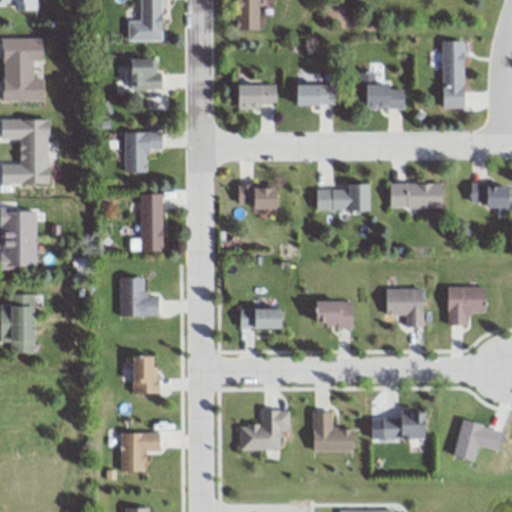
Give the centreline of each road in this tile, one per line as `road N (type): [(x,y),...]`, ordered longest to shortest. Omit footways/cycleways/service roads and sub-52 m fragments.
road 1 (residential): [(200,148),(511,146)]
road 2 (residential): [(502,366),(199,370)]
road 3 (residential): [(200,0),(199,261)]
road 4 (residential): [(199,261),(199,511)]
road 5 (residential): [(497,146),(498,68),(511,13)]
